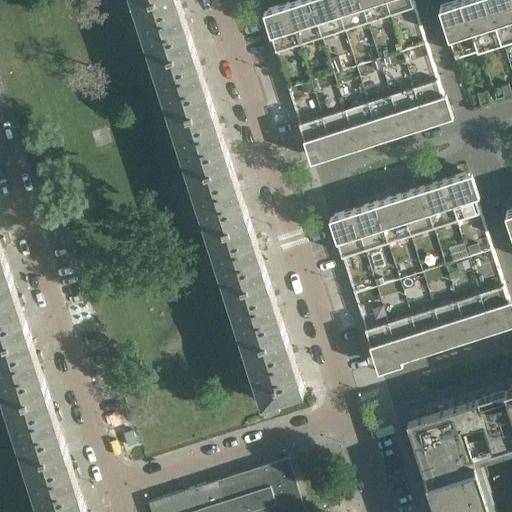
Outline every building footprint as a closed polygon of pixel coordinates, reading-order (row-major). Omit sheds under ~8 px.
[(195,43),(186,18),(180,0),(134,0),(153,56),(195,43)] [(323,32),(312,0),(293,0),(288,2),(300,40),(323,32)] [(346,25),(338,0),(312,0),(323,32),(346,25)] [(369,18),(363,0),(338,0),(346,25),(369,18)] [(392,10),(389,0),(363,0),(369,18),(392,10)] [(416,3),(414,0),(389,0),(392,10),(416,3)] [(480,45),(465,0),(450,0),(441,3),(457,53),(480,45)] [(503,38),(490,0),(465,0),(480,45),(503,38)] [(511,34),(511,0),(490,0),(503,38),(511,34)] [(300,40),(288,2),(265,9),(277,47),(300,40)] [(439,75),(416,3),(392,10),(369,18),(346,25),(323,32),(300,40),(277,47),(300,120),(323,112),(346,105),(369,97),(393,90),(416,83),(439,75)] [(213,101),(205,75),(195,43),(153,56),(171,114),(213,101)] [(451,113),(444,93),(439,75),(416,83),(428,121),(451,113)] [(501,85),(505,96),(511,93),(511,92),(509,82),(501,85)] [(428,121),(416,83),(393,90),(405,128),(428,121)] [(405,128),(393,90),(369,97),(382,136),(405,128)] [(478,92),(482,103),(490,101),(486,90),(478,92)] [(382,136),(369,97),(346,105),(359,143),(382,136)] [(231,158),(223,133),(213,101),(171,114),(190,171),(231,158)] [(359,143),(346,105),(323,112),(336,150),(359,143)] [(336,150),(323,112),(300,120),(313,158),(336,150)] [(250,215),(242,190),(231,158),(190,171),(208,228),(250,215)] [(481,208),(477,193),(480,192),(473,169),(446,178),(458,216),(481,208)] [(458,216),(446,178),(423,185),(435,223),(458,216)] [(435,223),(423,185),(400,193),(412,231),(435,223)] [(412,231),(400,193),(377,200),(389,238),(412,231)] [(389,238),(377,200),(354,207),(366,245),(389,238)] [(366,245),(354,207),(331,215),(343,253),(366,245)] [(505,281),(481,208),(458,216),(435,223),(412,231),(389,238),(366,245),(343,253),(366,325),(389,318),(413,310),(436,303),(459,296),(482,288),(505,281)] [(268,273),(260,248),(250,215),(208,228),(227,286),(268,273)] [(0,274),(11,271),(3,246),(7,245),(4,236),(0,237),(0,236),(0,274)] [(0,337),(29,328),(22,304),(26,303),(23,294),(19,295),(11,271),(0,274),(0,337)] [(287,330),(279,305),(268,273),(227,286),(245,343),(287,330)] [(511,320),(511,295),(510,296),(505,281),(482,288),(494,326),(511,320)] [(494,326),(482,288),(459,296),(471,334),(494,326)] [(471,334),(459,296),(436,303),(448,341),(471,334)] [(448,341),(436,303),(413,310),(425,349),(448,341)] [(425,349),(413,310),(389,318),(402,356),(403,356),(425,349)] [(402,356),(389,318),(366,325),(380,367),(404,360),(403,356),(402,356)] [(48,386),(40,361),(44,360),(41,351),(37,352),(29,328),(0,337),(0,379),(7,399),(48,386)] [(305,387),(297,362),(287,330),(245,343),(263,400),(266,399),(268,404),(282,399),(281,395),(305,387)] [(511,511),(511,384),(416,415),(447,511),(511,511)] [(66,443),(59,419),(63,418),(60,409),(56,410),(48,386),(7,399),(25,457),(66,443)] [(50,511),(85,501),(77,477),(81,475),(78,466),(74,468),(66,443),(25,457),(42,511),(50,511)] [(306,511),(296,482),(288,455),(249,468),(258,494),(250,497),(255,511),(306,511)] [(255,511),(250,497),(258,494),(249,468),(219,478),(229,511),(255,511)] [(229,511),(219,478),(194,485),(202,511),(229,511)] [(202,511),(194,485),(150,500),(153,511),(202,511)] [(88,511),(85,501),(50,511),(88,511)]
